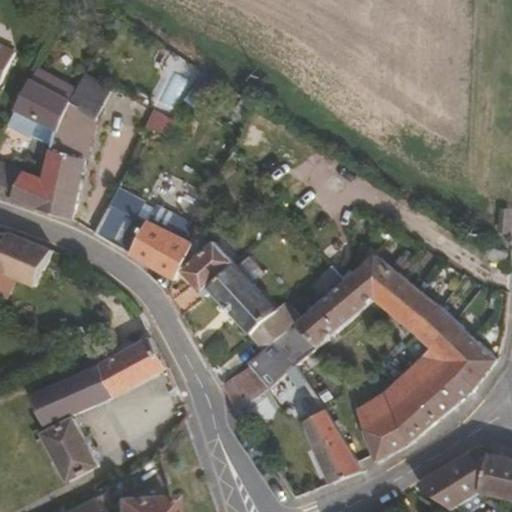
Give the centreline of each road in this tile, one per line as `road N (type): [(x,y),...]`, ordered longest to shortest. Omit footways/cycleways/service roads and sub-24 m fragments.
road 1 (residential): [(0,218),(85,245),(158,301),(207,397),(251,511)]
road 2 (residential): [(329,511),(511,415)]
